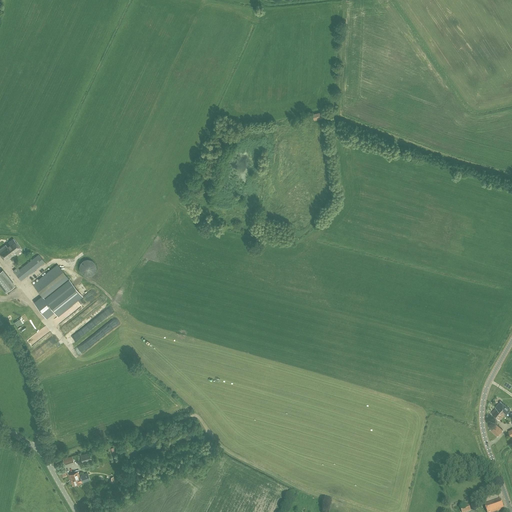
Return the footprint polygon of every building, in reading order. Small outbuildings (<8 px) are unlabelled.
[(0,253),(6,262),(22,249),(14,238),(0,248),(0,253)] [(21,281),(45,262),(39,254),(15,273),(21,281)] [(95,267),(95,266),(94,265),(94,264),(93,262),(92,261),(90,261),(89,260),(87,260),(86,260),(85,261),(84,262),(83,263),(82,264),(81,265),(81,266),(81,267),(81,269),(82,270),(82,271),(83,272),(84,273),(85,274),(87,274),(88,274),(89,274),(90,274),(92,273),(93,272),(94,270),(95,269),(95,267)] [(46,301),(71,281),(58,264),(33,284),(46,301)] [(0,286),(5,293),(13,287),(15,285),(3,269),(1,271),(0,271),(0,286)] [(507,414),(510,410),(500,401),(495,407),(496,407),(494,410),(491,413),(500,420),(506,413),(507,414)] [(497,437),(503,430),(495,423),(489,430),(497,437)] [(82,464),(92,461),(90,452),(80,455),(82,464)] [(73,486),(82,483),(78,472),(69,475),(71,480),(73,486)] [(497,511),(504,509),(500,499),(484,504),(486,511),(497,511)]
